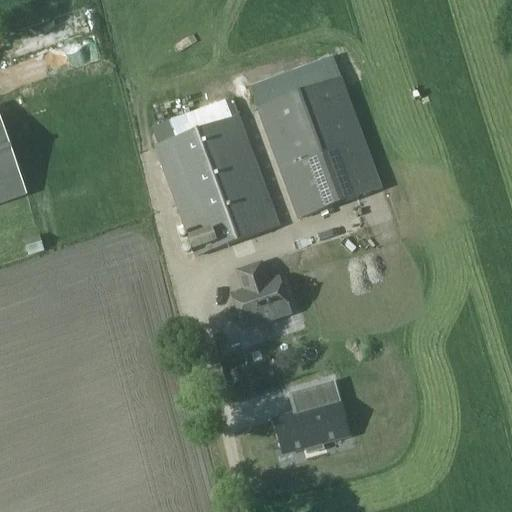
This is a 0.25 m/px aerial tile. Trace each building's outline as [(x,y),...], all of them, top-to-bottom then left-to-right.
[(29,38),(33,53),(85,40),(81,26),(29,38)] [(334,59),(251,90),(258,111),(257,111),(297,220),(380,190),(339,81),(342,80),(334,59)] [(232,101),(153,129),(160,147),(155,149),(195,257),(278,227),(238,118),(232,101)] [(0,132),(0,206),(23,198),(0,132)] [(38,237),(25,242),(31,258),(44,253),(38,237)] [(242,292),(231,295),(242,331),(288,316),(277,281),(266,284),(261,265),(236,273),(242,292)] [(278,421),(273,422),(278,440),(284,439),(289,455),(306,450),(307,455),(323,451),(321,445),(343,440),(338,423),(344,422),(333,384),(297,394),(302,413),(294,416),(278,421)]
